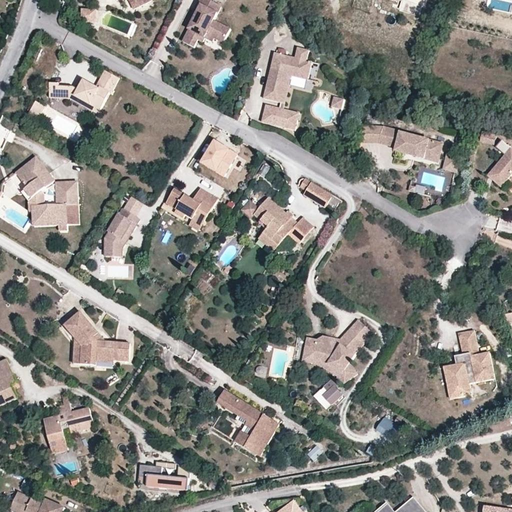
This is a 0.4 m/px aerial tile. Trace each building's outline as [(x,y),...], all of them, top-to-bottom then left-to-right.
[(128,0),(131,1),(137,12),(154,3),(152,0),(128,0)] [(193,25),(181,49),(192,55),(196,47),(200,50),(203,45),(209,32),(216,36),(214,40),(215,40),(224,45),(231,31),(214,22),(221,8),(205,0),(201,0),(195,13),(198,15),(193,25)] [(99,13),(82,13),(82,26),(99,26),(99,13)] [(193,25),(198,15),(195,13),(190,23),(193,25)] [(216,36),(209,32),(203,45),(211,49),(215,40),(214,40),(216,36)] [(313,62),(276,53),(265,99),(283,103),(288,79),(292,76),(293,76),(309,80),(313,62)] [(108,73),(105,71),(96,87),(99,88),(108,73)] [(73,101),(75,97),(92,106),(89,109),(99,114),(110,94),(112,95),(120,79),(108,73),(99,88),(96,87),(85,80),(84,82),(79,90),(75,88),(60,87),(60,85),(51,85),(51,98),(69,99),(73,101)] [(288,79),(283,103),(286,104),(293,76),(292,76),(288,79)] [(84,82),(80,80),(75,88),(79,90),(84,82)] [(343,98),(335,96),(334,104),(341,106),(343,98)] [(75,97),(73,101),(89,109),(92,106),(75,97)] [(37,102),(33,108),(43,112),(46,107),(37,102)] [(263,122),(277,125),(281,108),(267,105),(263,122)] [(29,115),(38,121),(43,112),(33,108),(29,115)] [(294,112),(281,108),(277,125),(296,130),(299,120),(292,118),(294,112)] [(292,118),(299,120),(300,113),(294,112),(292,118)] [(379,141),(384,126),(360,125),(360,141),(379,141)] [(436,158),(440,144),(402,132),(402,131),(384,126),(379,141),(397,147),(396,150),(424,159),(425,154),(436,158)] [(480,133),(479,141),(495,144),(496,135),(480,133)] [(239,156),(217,144),(205,166),(227,178),(239,156)] [(440,144),(436,158),(425,154),(424,159),(438,163),(443,145),(440,144)] [(511,148),(491,174),(495,177),(492,180),(502,188),(511,175),(511,148)] [(448,153),(444,169),(457,172),(461,157),(448,153)] [(35,215),(36,229),(60,229),(60,234),(69,234),(69,229),(69,214),(81,213),(80,186),(60,186),(60,209),(47,209),(47,199),(44,195),(58,185),(41,161),(20,175),(31,191),(29,192),(35,201),(35,215)] [(18,175),(13,179),(23,192),(28,188),(18,175)] [(303,186),(309,190),(314,181),(308,177),(303,186)] [(309,190),(307,193),(328,205),(333,197),(333,192),(314,181),(309,190)] [(415,185),(414,190),(424,192),(425,185),(416,183),(415,185)] [(202,189),(195,200),(193,203),(190,201),(192,198),(176,190),(167,204),(178,210),(194,220),(195,218),(204,224),(219,199),(202,189)] [(25,195),(32,205),(32,215),(35,215),(35,201),(29,192),(25,195)] [(261,209),(255,216),(269,228),(263,235),(278,248),(288,236),(299,245),(303,239),(309,233),(314,227),(306,220),(301,225),(300,223),(292,218),(291,220),(285,216),(287,213),(270,199),(261,209)] [(253,218),(255,216),(261,209),(259,207),(258,208),(251,202),(244,211),(253,218)] [(178,210),(176,213),(192,223),(194,221),(194,220),(178,210)] [(292,218),(294,216),(289,211),(287,213),(285,216),(291,220),(292,218)] [(124,212),(106,242),(106,260),(123,260),(123,251),(127,245),(123,243),(125,239),(129,241),(141,222),(124,212)] [(81,229),(81,213),(69,214),(69,229),(81,229)] [(194,220),(194,221),(203,227),(204,224),(195,218),(194,220)] [(312,234),(309,233),(303,239),(306,241),(312,234)] [(263,235),(260,240),(275,252),(278,248),(263,235)] [(78,310),(63,323),(74,335),(81,343),(79,360),(94,362),(94,358),(95,350),(111,352),(111,356),(126,358),(128,341),(103,339),(96,338),(93,335),(97,331),(78,310)] [(369,335),(373,330),(358,321),(351,329),(364,337),(369,335)] [(338,353),(342,346),(355,355),(366,342),(375,340),(379,334),(373,330),(369,335),(364,337),(351,329),(341,341),(332,339),(330,345),(334,347),(333,350),(338,353)] [(481,355),(476,331),(460,335),(465,355),(465,359),(458,361),(459,365),(452,367),(457,387),(454,388),(457,399),(474,395),(472,384),(497,379),(492,353),(481,355)] [(81,343),(74,335),(71,359),(79,360),(81,343)] [(317,354),(316,359),(336,369),(342,377),(348,383),(359,374),(352,364),(356,357),(355,355),(342,346),(338,353),(333,350),(334,347),(330,345),(332,339),(324,337),(317,341),(308,339),(305,351),(317,354)] [(95,350),(94,358),(111,360),(111,356),(111,352),(95,350)] [(305,351),(304,360),(342,377),(336,369),(316,359),(317,354),(305,351)] [(7,360),(0,363),(0,407),(19,399),(12,385),(18,382),(14,375),(4,380),(0,371),(0,367),(9,363),(7,360)] [(14,375),(9,363),(0,367),(0,371),(4,380),(14,375)] [(453,400),(457,399),(454,388),(457,387),(452,367),(446,368),(453,400)] [(345,394),(337,387),(329,397),(337,403),(345,394)] [(215,401),(245,419),(252,423),(253,426),(252,428),(248,434),(240,429),(233,439),(254,452),(273,420),(222,389),(215,401)] [(57,408),(66,416),(67,422),(61,423),(60,416),(45,420),(51,443),(66,439),(65,436),(64,430),(70,429),(72,434),(95,427),(90,407),(72,411),(71,405),(65,406),(57,408)] [(245,419),(243,423),(252,428),(253,426),(252,423),(245,419)] [(276,422),(273,420),(254,452),(257,454),(276,422)] [(392,440),(399,430),(385,420),(378,430),(392,440)] [(51,443),(52,449),(67,445),(66,439),(51,443)] [(314,462),(323,453),(317,446),(307,455),(314,462)] [(155,465),(141,464),(140,478),(149,478),(148,486),(160,486),(160,488),(189,489),(190,477),(177,477),(177,475),(168,475),(168,476),(159,476),(160,465),(155,465)] [(11,511),(64,511),(67,508),(47,500),(45,504),(19,492),(11,511)] [(427,511),(416,498),(397,511),(387,511),(385,509),(381,511),(427,511)] [(304,511),(298,502),(283,511),(304,511)]
